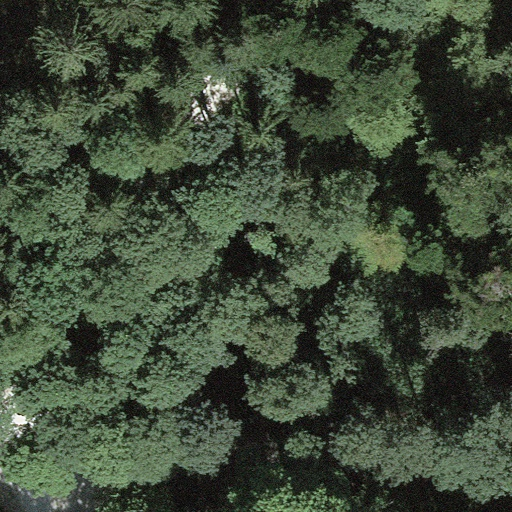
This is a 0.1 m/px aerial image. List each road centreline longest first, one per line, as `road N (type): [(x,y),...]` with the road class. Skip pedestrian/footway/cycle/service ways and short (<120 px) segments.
road 1 (track): [(21,454),(17,387),(39,322),(182,118),(313,0)]
road 2 (track): [(511,452),(21,454)]
